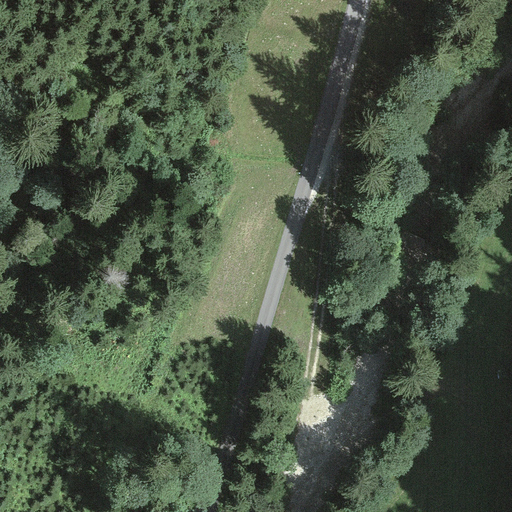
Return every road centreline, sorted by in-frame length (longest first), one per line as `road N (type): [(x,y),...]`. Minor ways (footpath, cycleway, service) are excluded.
road 1 (unclassified): [(362,0),(209,511)]
road 2 (track): [(332,108),(309,429)]
